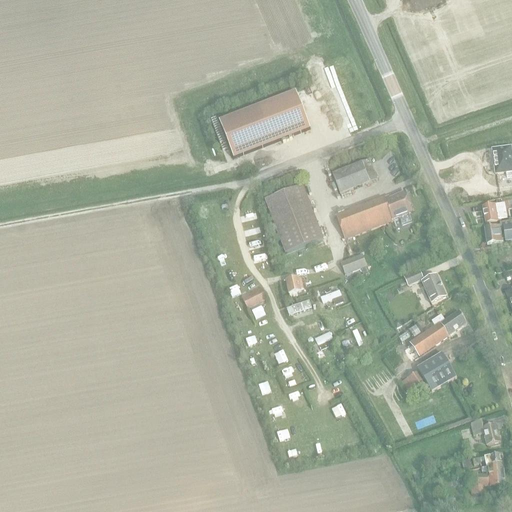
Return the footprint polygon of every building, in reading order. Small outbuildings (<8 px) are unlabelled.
[(219,122),(234,159),(310,130),(296,92),(219,122)] [(511,153),(511,147),(492,149),(495,175),(498,175),(499,185),(499,188),(500,188),(500,193),(500,196),(511,194),(511,184),(505,185),(503,174),(507,173),(507,177),(511,176),(511,153)] [(369,159),(333,173),(340,193),(377,178),(369,159)] [(265,200),(285,254),(323,240),(303,186),(265,200)] [(393,221),(414,213),(406,194),(386,201),(385,200),(337,218),(345,240),(394,222),(393,221)] [(483,208),(486,224),(501,222),(499,206),(483,208)] [(511,221),(501,223),(502,226),(485,228),(487,246),(504,244),(503,233),(505,233),(506,243),(511,242),(511,221)] [(341,264),(345,276),(367,268),(363,256),(341,264)] [(405,279),(409,287),(424,281),(420,272),(405,279)] [(422,283),(431,305),(446,298),(437,277),(422,283)] [(301,279),(299,280),(299,278),(286,281),(288,295),(301,292),(301,290),(304,289),(301,279)] [(241,298),(247,310),(266,301),(261,289),(241,298)] [(309,302),(291,308),(294,315),(312,309),(309,302)] [(419,358),(468,326),(460,314),(446,323),(442,317),(435,321),(438,327),(410,346),(419,358)] [(409,330),(415,338),(423,332),(417,325),(409,330)] [(425,382),(431,394),(457,379),(442,355),(417,369),(419,372),(402,382),(407,392),(425,382)] [(496,426),(487,428),(485,419),(470,424),(473,437),(484,435),(486,447),(500,444),(496,426)] [(487,468),(504,465),(502,456),(473,462),(474,467),(481,465),(481,464),(486,463),(487,468)] [(462,461),(463,469),(471,467),(470,459),(462,461)] [(504,465),(487,468),(483,469),(482,473),(487,473),(488,471),(490,471),(490,476),(470,475),(471,480),(464,480),(465,490),(463,490),(463,495),(472,495),(484,494),(483,487),(490,487),(490,489),(506,488),(504,465)] [(447,498),(448,508),(455,506),(453,497),(447,498)]
